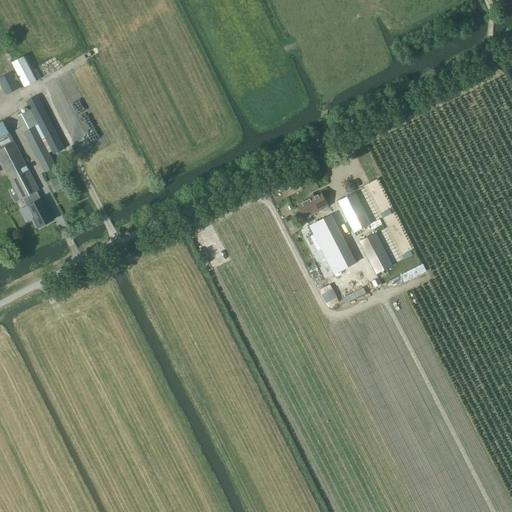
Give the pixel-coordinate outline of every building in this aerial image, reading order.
[(25,88),(36,81),(23,56),(12,62),(25,88)] [(0,82),(6,95),(19,89),(11,73),(0,78),(0,82)] [(51,156),(65,149),(37,96),(26,102),(30,110),(18,116),(25,131),(24,132),(45,173),(57,166),(51,156)] [(0,160),(15,190),(20,200),(23,199),(36,192),(39,191),(35,184),(14,143),(3,121),(0,123),(0,160)] [(27,207),(21,210),(26,221),(32,218),(38,228),(53,220),(43,202),(42,199),(40,200),(36,192),(23,199),(27,207)] [(305,219),(328,207),(321,194),(298,206),(305,219)] [(353,233),(370,225),(355,194),(338,202),(353,233)] [(355,263),(331,215),(309,227),(333,275),(355,263)] [(375,275),(391,267),(375,234),(359,242),(375,275)]
